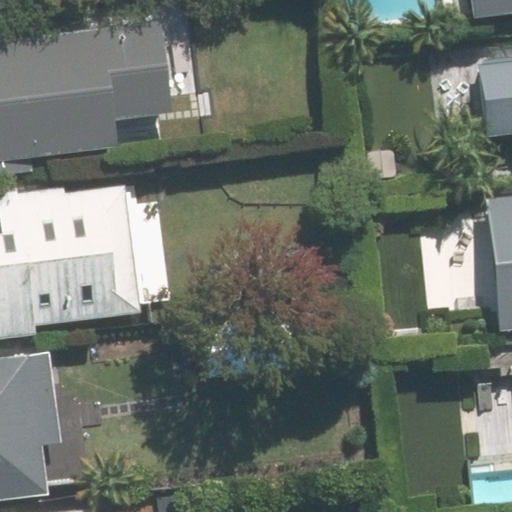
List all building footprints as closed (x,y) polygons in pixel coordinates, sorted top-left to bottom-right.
[(511,0),(474,0),(476,11),(511,7),(511,0)] [(159,18),(0,36),(0,171),(33,167),(31,152),(122,141),(119,118),(170,112),(159,18)] [(511,51),(489,54),(498,136),(511,134),(511,51)] [(123,175),(0,189),(0,335),(32,332),(30,318),(139,305),(123,175)] [(198,328),(204,376),(300,364),(294,316),(198,328)] [(48,349),(0,354),(0,498),(49,493),(43,444),(59,442),(48,349)]
